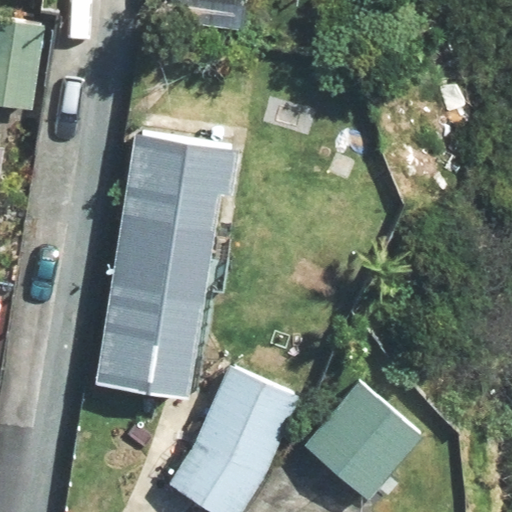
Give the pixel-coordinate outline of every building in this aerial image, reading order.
[(171,0),(170,22),(243,28),(245,0),(171,0)] [(0,103),(29,108),(43,25),(0,18),(0,103)] [(133,131),(92,382),(185,396),(218,191),(228,193),(236,147),(133,131)] [(229,363),(197,435),(168,483),(214,511),(238,511),(267,465),(298,394),(229,363)] [(360,378),(303,443),(375,507),(399,480),(389,471),(423,433),(360,378)]
